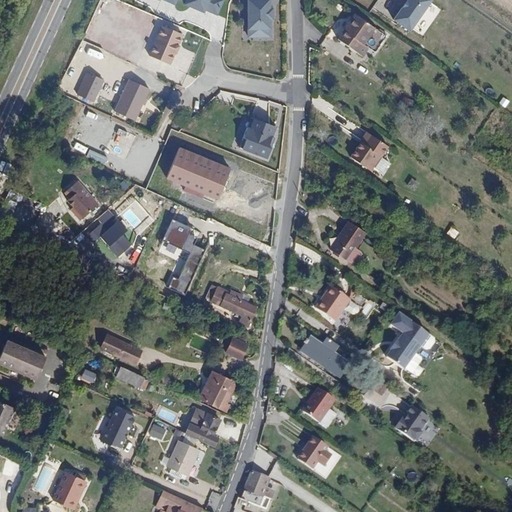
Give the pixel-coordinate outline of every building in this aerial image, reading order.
[(163,0),(175,5),(177,0),(180,0),(185,2),(184,5),(204,13),(205,10),(217,15),(223,0),(163,0)] [(258,29),(258,37),(270,36),(270,19),(272,19),(272,9),(270,9),(269,0),(247,0),(248,29),(258,29)] [(426,0),(406,0),(391,23),(408,34),(430,2),(426,0)] [(377,32),(354,14),(334,39),(359,58),(363,52),(367,55),(370,53),(372,54),(385,38),(384,37),(385,36),(378,31),(377,32)] [(149,56),(170,65),(174,54),(176,54),(179,47),(178,46),(182,35),(162,26),(149,56)] [(149,89),(129,79),(114,111),(134,121),(149,89)] [(503,97),(499,103),(507,108),(511,101),(503,97)] [(257,98),(251,117),(266,122),(272,103),(257,98)] [(96,132),(107,136),(112,122),(101,119),(96,132)] [(276,127),(254,119),(250,129),(247,128),(239,148),(267,158),(271,148),(268,147),(272,137),(276,127)] [(368,135),(362,143),(360,142),(348,159),(365,170),(374,158),(380,161),(388,150),(368,135)] [(204,203),(207,197),(221,203),(234,173),(182,151),(169,182),(189,190),(186,195),(204,203)] [(133,170),(148,177),(155,161),(140,155),(133,170)] [(408,185),(415,188),(418,180),(411,177),(408,185)] [(76,183),(64,195),(70,202),(67,204),(75,212),(73,214),(82,222),(99,206),(76,183)] [(105,265),(131,243),(124,235),(129,231),(120,220),(108,231),(101,223),(83,239),(105,265)] [(187,295),(204,248),(195,245),(201,231),(172,221),(164,243),(190,252),(180,278),(173,275),(168,288),(187,295)] [(347,225),(327,252),(343,264),(363,237),(347,225)] [(451,226),(447,233),(455,238),(460,231),(451,226)] [(219,289),(212,304),(243,319),(241,324),(248,327),(256,309),(228,296),(229,294),(219,289)] [(331,323),(346,299),(331,289),(322,303),(319,301),(312,311),(331,323)] [(389,328),(401,337),(410,325),(397,316),(389,328)] [(410,325),(401,337),(420,349),(426,354),(434,345),(433,341),(410,325)] [(241,336),(235,350),(249,358),(255,342),(241,336)] [(106,337),(100,351),(136,367),(142,353),(106,337)] [(401,337),(389,353),(390,354),(385,361),(403,373),(413,359),(420,349),(401,337)] [(301,353),(340,380),(348,368),(333,357),(337,351),(323,341),(319,348),(309,341),(301,353)] [(7,343),(0,358),(0,366),(36,383),(46,360),(7,343)] [(417,371),(421,365),(413,359),(403,373),(415,382),(417,381),(421,377),(421,374),(417,371)] [(121,367),(116,378),(146,391),(151,380),(121,367)] [(82,378),(93,384),(98,375),(87,369),(82,378)] [(226,379),(211,373),(199,401),(228,414),(232,405),(223,401),(227,391),(234,391),(231,383),(226,379)] [(317,426),(318,424),(327,411),(333,402),(316,391),(299,414),(317,426)] [(0,404),(0,436),(4,439),(16,412),(0,404)] [(187,432),(215,445),(220,436),(214,432),(221,418),(198,406),(187,432)] [(103,441),(112,445),(115,444),(123,448),(137,416),(118,408),(103,441)] [(405,423),(402,421),(395,430),(413,444),(415,442),(416,443),(422,435),(420,434),(429,422),(412,409),(405,416),(408,419),(405,423)] [(327,411),(318,424),(325,430),(334,417),(327,411)] [(167,429),(156,424),(152,433),(163,438),(167,429)] [(312,439),(296,461),(310,472),(316,464),(323,469),(331,459),(323,453),(326,450),(312,439)] [(199,450),(179,440),(167,465),(172,468),(170,472),(181,477),(183,473),(188,475),(199,450)] [(5,463),(3,472),(22,475),(23,466),(5,463)] [(254,473),(247,492),(265,499),(272,481),(254,473)] [(65,476),(54,503),(73,511),(84,484),(65,476)] [(195,511),(198,508),(160,491),(151,509),(155,511),(195,511)] [(218,509),(223,494),(212,491),(208,506),(218,509)]
